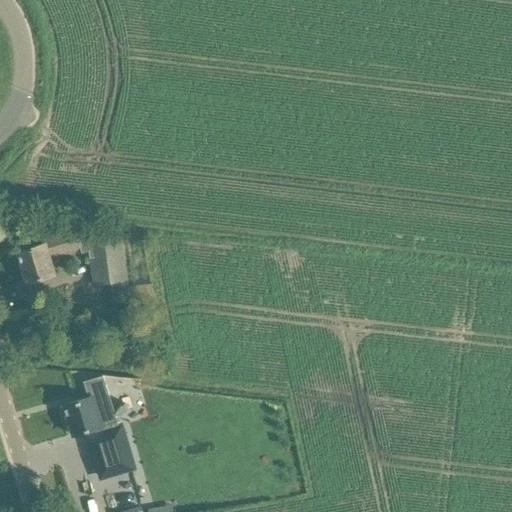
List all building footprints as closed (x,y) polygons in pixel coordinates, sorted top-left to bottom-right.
[(86,230),(80,232),(79,229),(68,232),(43,239),(44,243),(19,251),(28,281),(47,275),(55,273),(51,258),(82,248),(83,251),(83,252),(90,250),(90,258),(93,257),(90,238),(89,238),(86,230)] [(128,281),(121,233),(90,238),(93,257),(97,285),(112,283),(128,281)] [(131,300),(128,281),(112,283),(114,303),(131,300)] [(168,347),(119,341),(117,358),(166,364),(168,347)] [(90,397),(66,404),(75,434),(89,430),(90,435),(102,476),(134,467),(121,425),(119,426),(103,376),(85,381),(90,397)] [(139,430),(167,427),(163,385),(135,389),(139,430)] [(140,501),(117,508),(117,511),(135,511),(143,510),(140,501)] [(173,501),(149,505),(149,511),(172,511),(175,511),(173,501)]
